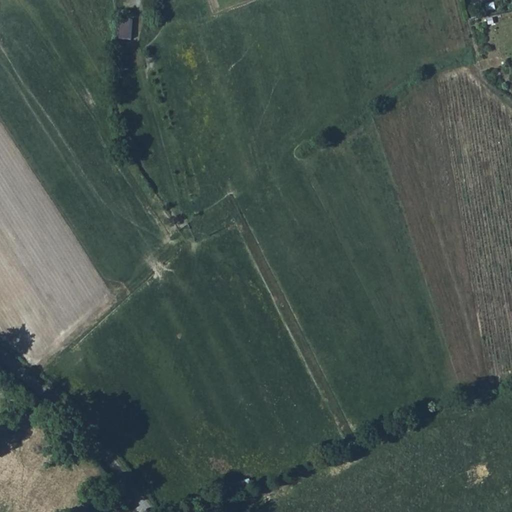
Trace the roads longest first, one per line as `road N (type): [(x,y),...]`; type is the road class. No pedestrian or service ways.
road 1 (track): [(28,375),(175,246),(347,141),(426,82),(469,71),(511,102)]
road 2 (unclassified): [(150,511),(66,411),(0,352)]
